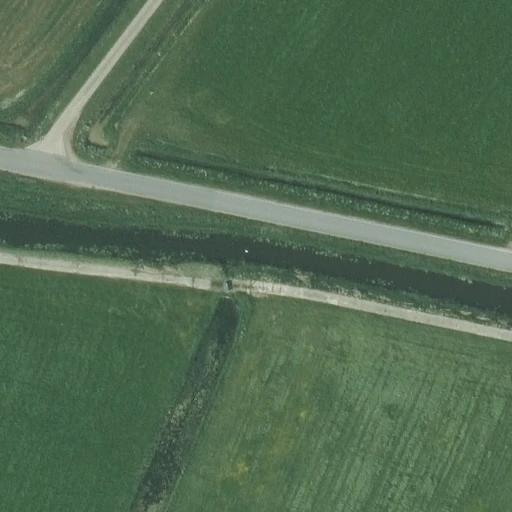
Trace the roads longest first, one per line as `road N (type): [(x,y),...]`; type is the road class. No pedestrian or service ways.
road 1 (unclassified): [(511,263),(0,159)]
road 2 (track): [(511,336),(286,291),(0,258)]
